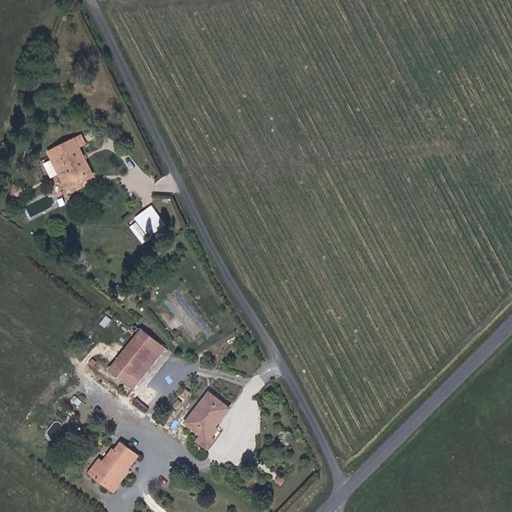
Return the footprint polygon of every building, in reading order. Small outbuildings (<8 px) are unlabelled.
[(97,175),(84,148),(90,145),(86,138),(55,152),(59,162),(64,160),(75,184),(90,177),(97,175)] [(135,217),(139,221),(135,224),(148,240),(168,223),(152,203),(135,217)] [(120,285),(116,291),(128,300),(133,293),(120,285)] [(166,348),(149,333),(118,370),(135,385),(166,348)] [(210,447),(217,438),(224,430),(220,426),(235,409),(215,392),(192,418),(207,431),(200,439),(210,447)] [(136,470),(133,468),(144,454),(127,441),(122,448),(120,446),(109,460),(105,457),(95,470),(103,477),(113,485),(120,490),(126,483),(136,470)]
